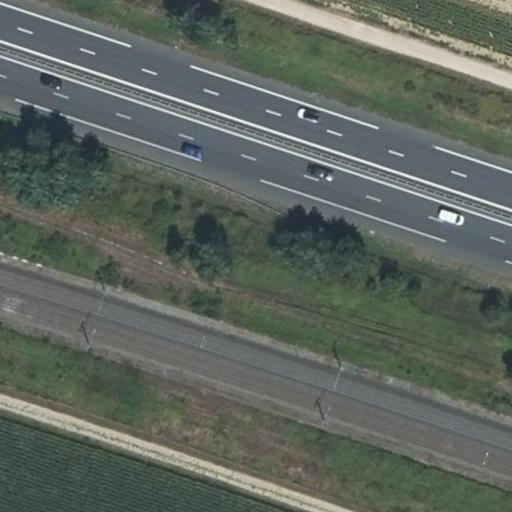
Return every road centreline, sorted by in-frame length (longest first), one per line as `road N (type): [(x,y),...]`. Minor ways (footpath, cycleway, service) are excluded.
road 1 (motorway): [(511,190),(0,20)]
road 2 (motorway): [(0,77),(511,246)]
road 3 (track): [(328,511),(0,401)]
road 4 (track): [(511,67),(308,0)]
